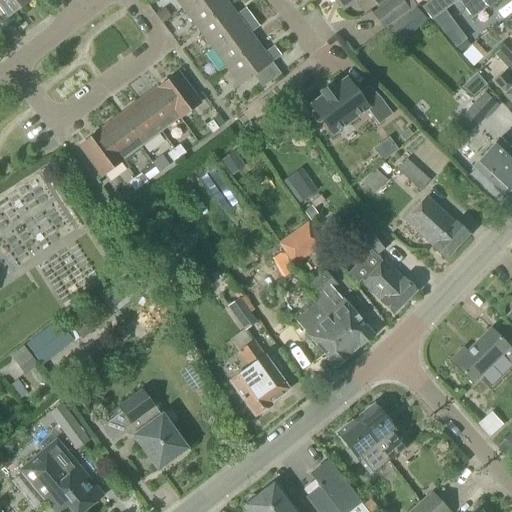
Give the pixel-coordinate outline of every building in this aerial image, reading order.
[(0,0),(0,9),(6,18),(31,0),(0,0)] [(174,0),(182,11),(196,0),(174,0)] [(196,30),(228,6),(223,0),(196,0),(182,11),(196,30)] [(332,0),(341,12),(354,2),(362,14),(380,0),(332,0)] [(401,0),(389,0),(378,9),(390,25),(409,11),(401,0)] [(456,0),(471,19),(487,8),(498,0),(456,0)] [(210,49),(252,19),(245,9),(235,16),(228,6),(196,30),(210,49)] [(170,18),(163,9),(156,14),(162,23),(170,18)] [(400,44),(425,20),(415,9),(389,33),(400,44)] [(225,69),(257,45),(249,35),(258,28),(252,19),(210,49),(225,69)] [(458,30),(447,39),(455,48),(466,40),(458,30)] [(257,45),(225,69),(239,88),(268,66),(280,57),(272,47),(263,54),(257,45)] [(510,74),(511,72),(511,56),(502,46),(493,55),(510,74)] [(511,82),(503,73),(492,83),(503,94),(511,104),(511,82)] [(157,88),(179,119),(199,104),(177,74),(157,88)] [(357,96),(346,81),(345,80),(344,81),(332,90),(330,87),(320,94),(323,97),(311,106),(311,105),(309,106),(310,108),(311,108),(314,111),(311,113),(311,116),(316,123),(319,124),(322,122),(331,134),(331,135),(332,136),(333,135),(366,110),(378,126),(392,116),(379,99),(369,88),(357,96)] [(160,133),(179,119),(157,88),(138,103),(160,133)] [(474,127),(495,104),(483,93),(462,116),(474,127)] [(141,148),(160,133),(138,103),(118,117),(141,148)] [(121,162),(141,148),(118,117),(99,132),(121,162)] [(211,134),(218,130),(211,121),(205,126),(211,134)] [(102,177),(121,162),(99,132),(79,147),(102,177)] [(503,196),(511,187),(511,152),(499,140),(473,168),(503,196)] [(172,163),(185,154),(178,145),(166,155),(172,163)] [(231,176),(243,167),(234,153),(221,161),(231,176)] [(161,156),(151,163),(158,174),(168,166),(161,156)] [(401,171),(425,192),(437,178),(413,157),(401,171)] [(374,194),(386,181),(374,169),(361,182),(374,194)] [(134,191),(146,183),(140,175),(128,183),(134,191)] [(455,224),(427,198),(405,221),(433,247),(432,248),(445,260),(468,235),(456,223),(455,224)] [(376,256),(390,245),(366,216),(352,227),(376,256)] [(293,266),(323,245),(307,222),(277,244),(293,266)] [(298,278),(282,252),(265,263),(268,268),(273,265),(286,285),(298,278)] [(403,279),(383,261),(362,284),(381,301),(380,302),(393,315),(416,291),(403,279)] [(325,273),(315,281),(325,293),(331,288),(335,285),(325,273)] [(315,281),(304,290),(314,302),(324,294),(325,293),(315,281)] [(325,293),(324,294),(314,302),(311,305),(322,318),(304,333),(334,369),(348,356),(345,353),(350,349),(355,345),(358,348),(373,336),(370,333),(371,329),(368,324),(365,325),(364,326),(342,300),(342,301),(331,288),(325,293)] [(244,332),(256,323),(239,299),(226,308),(244,332)] [(41,366),(71,344),(54,322),(25,345),(41,366)] [(511,342),(507,348),(491,331),(467,355),(464,352),(451,364),(472,386),(502,356),(511,366),(511,342)] [(253,417),(270,406),(269,404),(287,391),(264,358),(252,342),(237,353),(249,368),(229,383),(253,417)] [(23,375),(36,366),(23,347),(10,356),(23,375)] [(184,449),(161,418),(139,390),(116,407),(120,413),(99,429),(111,446),(124,436),(133,438),(156,469),(184,449)] [(71,443),(83,434),(62,405),(50,414),(71,443)] [(355,420),(388,462),(406,448),(396,435),(397,435),(374,405),(355,420)] [(491,413),(477,425),(489,438),(503,426),(491,413)] [(370,476),(388,462),(355,420),(336,435),(359,464),(360,464),(370,476)] [(511,430),(503,440),(511,448),(511,430)] [(71,511),(83,511),(102,496),(78,468),(55,440),(19,469),(53,510),(62,502),(71,511)] [(365,511),(359,503),(327,463),(312,474),(320,484),(316,487),(317,489),(307,497),(318,511),(365,511)] [(295,511),(273,484),(256,497),(252,496),(245,501),(245,505),(241,509),(243,511),(295,511)] [(448,511),(431,492),(408,511),(448,511)]
